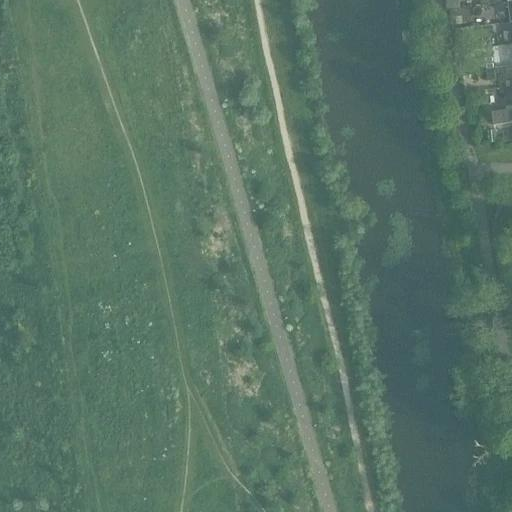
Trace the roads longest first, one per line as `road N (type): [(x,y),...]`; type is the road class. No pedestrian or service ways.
road 1 (motorway): [(31,0),(112,511)]
road 2 (motorway): [(60,0),(141,511)]
road 3 (motorway): [(226,511),(172,236)]
road 4 (motorway): [(203,511),(172,236)]
road 5 (motorway): [(172,236),(128,0)]
